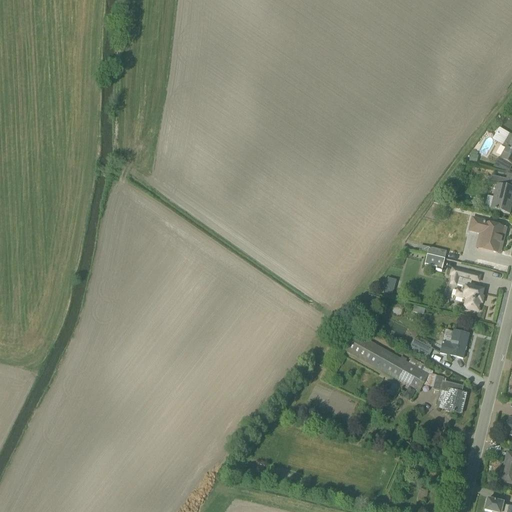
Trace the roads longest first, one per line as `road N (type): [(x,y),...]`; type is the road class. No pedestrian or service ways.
road 1 (track): [(511,89),(350,305)]
road 2 (unclassified): [(509,319),(462,511)]
